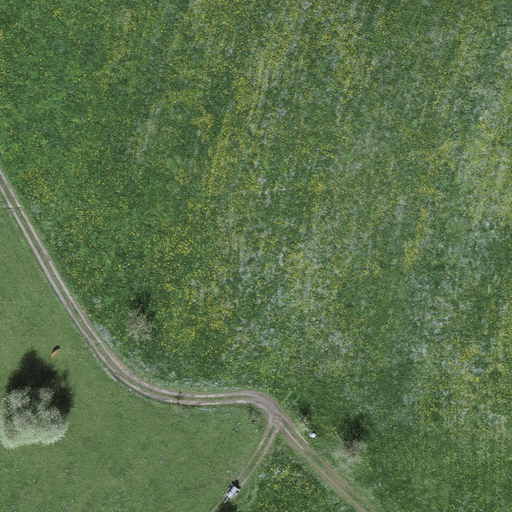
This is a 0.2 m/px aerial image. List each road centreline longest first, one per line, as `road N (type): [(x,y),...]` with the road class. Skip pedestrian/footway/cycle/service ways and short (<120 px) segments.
road 1 (track): [(0,173),(83,332),(106,359),(161,393),(250,398),(271,409)]
road 2 (track): [(271,409),(263,443),(213,511)]
